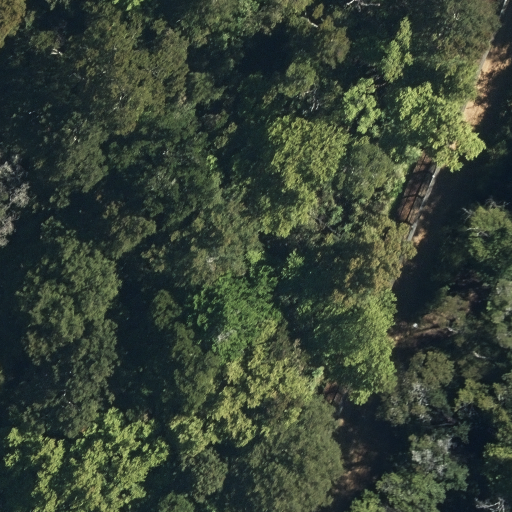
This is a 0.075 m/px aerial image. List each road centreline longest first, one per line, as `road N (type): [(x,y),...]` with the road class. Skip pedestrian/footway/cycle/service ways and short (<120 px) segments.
road 1 (track): [(420,257),(329,511)]
road 2 (track): [(511,30),(420,257)]
